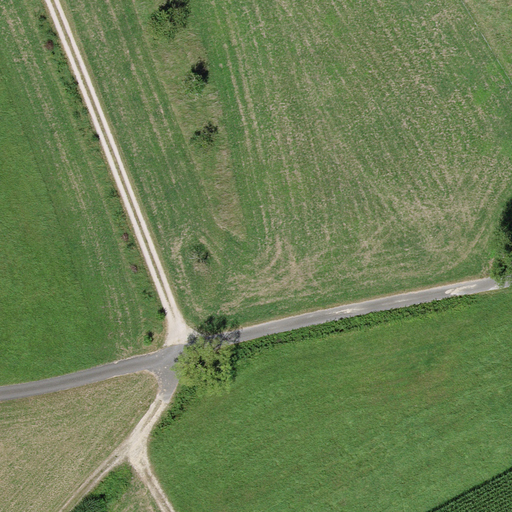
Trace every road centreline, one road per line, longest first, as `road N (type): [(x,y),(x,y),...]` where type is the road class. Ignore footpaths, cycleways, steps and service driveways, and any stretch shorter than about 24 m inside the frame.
road 1 (track): [(511,278),(0,395)]
road 2 (track): [(48,0),(184,356)]
road 3 (track): [(65,511),(162,400),(165,360)]
